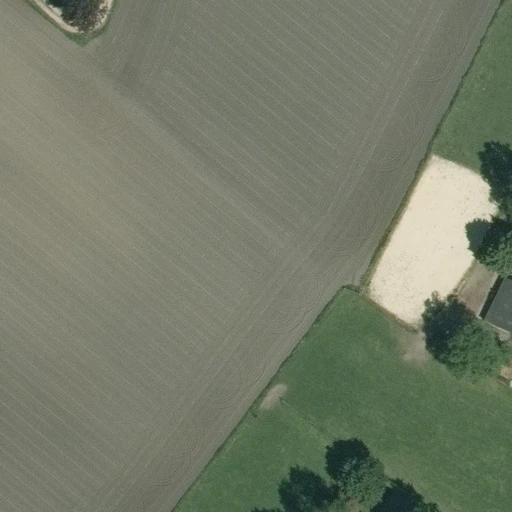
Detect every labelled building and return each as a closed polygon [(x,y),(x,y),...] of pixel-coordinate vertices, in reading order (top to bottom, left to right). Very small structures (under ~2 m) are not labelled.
[(510,273),(511,267),(511,254),(506,252),(499,268),(510,273)] [(511,336),(511,282),(504,279),(483,322),(511,336)] [(471,358),(478,342),(471,339),(463,354),(471,358)] [(511,377),(511,360),(486,345),(477,362),(510,381),(511,377)] [(362,491),(374,476),(368,472),(356,487),(362,491)] [(411,511),(414,508),(392,491),(375,511),(411,511)]
